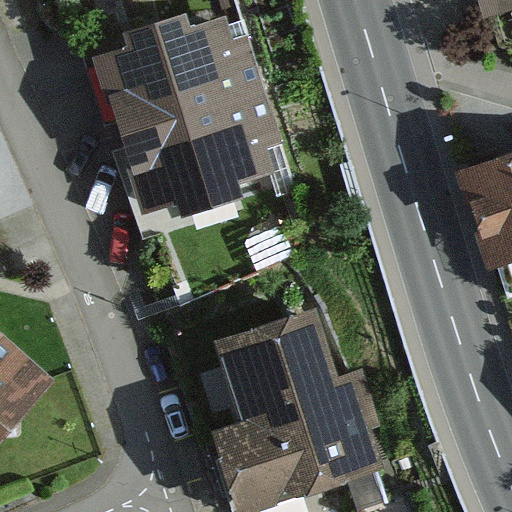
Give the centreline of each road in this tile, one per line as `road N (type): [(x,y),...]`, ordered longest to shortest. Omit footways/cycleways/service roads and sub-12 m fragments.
road 1 (secondary): [(355,0),(478,401),(511,477)]
road 2 (residential): [(0,65),(164,489)]
